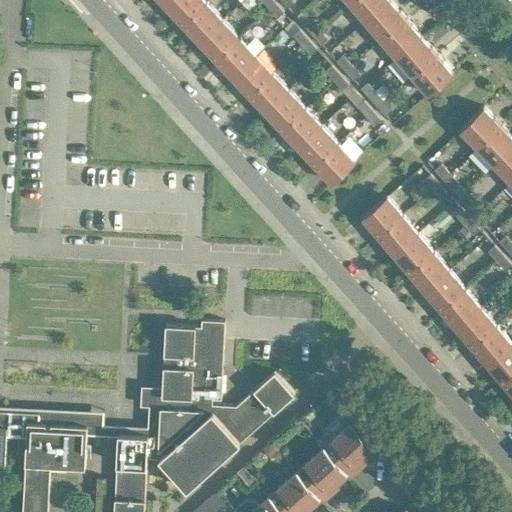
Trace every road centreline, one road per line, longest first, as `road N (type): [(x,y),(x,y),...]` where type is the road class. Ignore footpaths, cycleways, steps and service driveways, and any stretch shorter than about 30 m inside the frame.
road 1 (residential): [(331,256),(0,245),(13,0)]
road 2 (residential): [(331,256),(93,0)]
road 3 (residential): [(482,422),(331,256)]
road 4 (residential): [(378,511),(482,422)]
